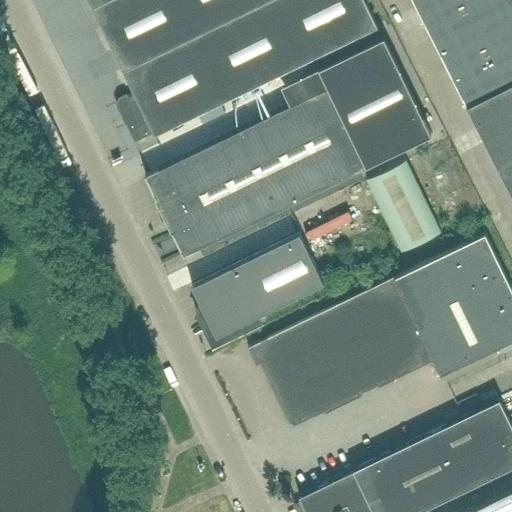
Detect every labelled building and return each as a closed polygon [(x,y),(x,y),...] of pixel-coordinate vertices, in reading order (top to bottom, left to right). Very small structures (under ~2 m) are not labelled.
[(154,133),(376,25),(364,0),(88,0),(133,92),(120,98),(118,103),(124,117),(125,116),(128,122),(126,123),(134,139),(152,130),(154,133)] [(511,0),(414,0),(484,137),(511,192),(511,0)] [(309,93),(145,173),(156,196),(154,197),(170,230),(172,229),(183,252),(432,131),(383,35),(300,76),(309,93)] [(405,157),(365,177),(401,248),(440,229),(405,157)] [(259,319),(256,314),(323,281),(298,231),(190,284),(199,302),(195,313),(206,317),(215,334),(237,324),(239,328),(259,319)] [(511,289),(484,231),(393,274),(247,345),(255,361),(265,357),(270,368),(268,369),(292,419),(321,405),(323,411),(361,392),(359,386),(375,379),(378,384),(432,358),(440,372),(511,336),(511,289)] [(161,406),(155,393),(145,398),(152,411),(161,406)] [(297,492),(306,511),(411,511),(511,463),(511,425),(498,397),(352,468),(353,470),(329,481),(327,478),(297,492)] [(511,511),(511,481),(449,511),(511,511)]
